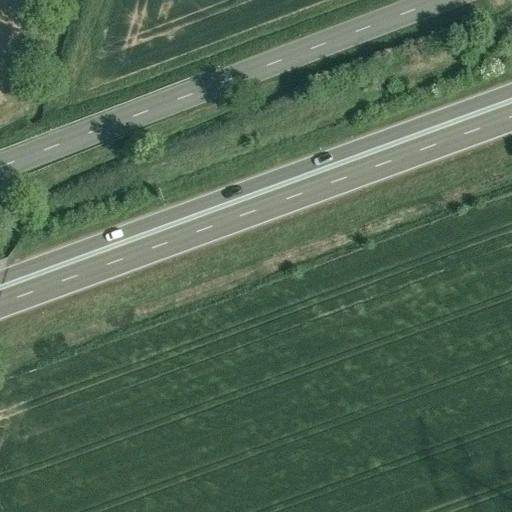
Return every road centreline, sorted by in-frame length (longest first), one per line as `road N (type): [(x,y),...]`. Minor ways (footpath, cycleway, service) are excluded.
road 1 (trunk): [(0,294),(511,110)]
road 2 (secondary): [(0,167),(437,0)]
